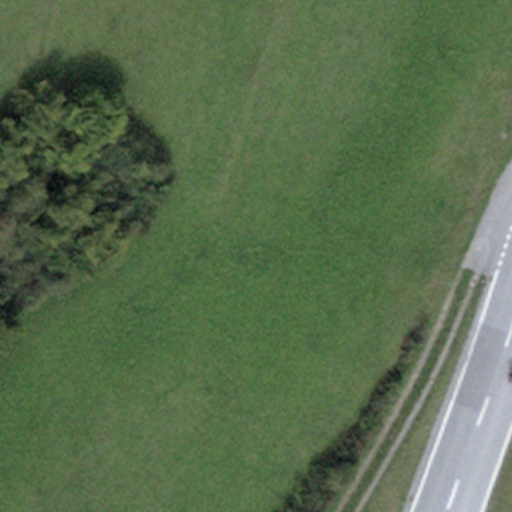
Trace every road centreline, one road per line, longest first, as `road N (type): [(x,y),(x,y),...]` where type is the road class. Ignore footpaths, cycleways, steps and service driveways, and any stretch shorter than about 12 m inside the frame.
road 1 (track): [(511,174),(477,195),(351,453),(313,511)]
road 2 (secondary): [(428,511),(511,272)]
